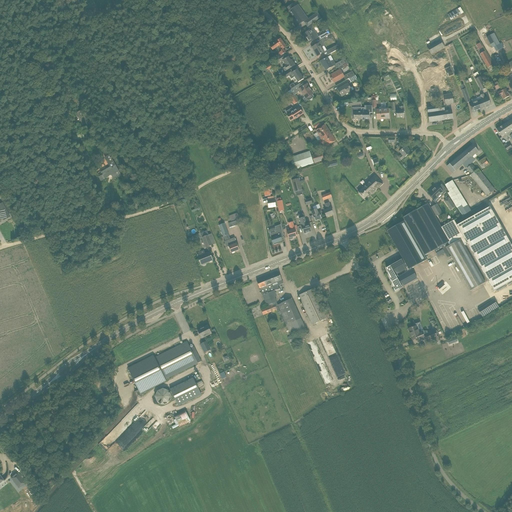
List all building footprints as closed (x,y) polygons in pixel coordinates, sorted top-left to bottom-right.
[(296,21),(295,22),(298,26),(307,19),(300,9),(299,10),(296,6),(293,8),(291,5),(286,8),(289,12),(290,11),(296,21)] [(458,9),(448,15),(451,20),(461,14),(458,9)] [(317,13),(309,19),(312,23),(320,18),(317,13)] [(459,21),(461,26),(468,23),(465,18),(459,21)] [(306,38),(309,43),(318,37),(312,26),(304,30),(306,33),(304,34),(306,38)] [(321,35),(323,39),(331,34),(328,29),(325,31),(326,32),(321,35)] [(486,37),(492,48),(500,44),(494,33),(486,37)] [(269,45),(272,50),(278,46),(281,51),(279,53),(281,56),(286,53),(283,49),(286,47),(280,39),(276,41),(275,40),(269,45)] [(315,52),(317,56),(327,51),(320,40),(314,44),(315,46),(312,47),(315,52)] [(427,47),(431,54),(444,47),(440,40),(427,47)] [(328,50),(331,54),(339,49),(337,45),(331,49),(330,49),(328,50)] [(445,49),(430,55),(436,70),(452,63),(445,49)] [(480,54),(488,68),(492,66),(484,52),(480,54)] [(321,61),(323,65),(326,70),(336,65),(330,56),(321,61)] [(288,57),(282,61),(286,66),(282,69),(284,72),(294,65),(292,62),(291,62),(288,57)] [(429,57),(418,61),(429,94),(439,91),(438,86),(436,87),(434,82),(437,81),(429,57)] [(336,64),(338,68),(343,65),(347,63),(345,59),(336,64)] [(343,65),(338,68),(339,70),(333,73),(334,74),(330,76),(331,78),(331,79),(332,79),(334,83),(344,77),(340,70),(344,68),(343,65)] [(283,75),(285,79),(289,76),(291,79),(294,77),(298,83),(303,79),(303,78),(304,78),(302,75),(301,76),(297,69),(291,73),(290,71),(283,75)] [(423,103),(412,74),(402,77),(413,106),(423,103)] [(474,77),(481,91),(486,88),(478,75),(474,77)] [(493,84),(496,90),(494,91),(496,95),(498,94),(500,97),(501,96),(503,99),(509,96),(505,89),(502,90),(501,88),(502,87),(499,81),(493,84)] [(337,89),(341,96),(346,93),(346,94),(352,91),(347,83),(337,89)] [(290,89),(294,95),(299,92),(299,93),(301,91),(305,97),(303,99),(305,102),(308,100),(308,101),(313,98),(314,97),(312,94),(313,94),(307,84),(301,88),(299,84),(298,85),(295,87),(290,89)] [(459,85),(465,103),(470,102),(465,89),(463,84),(459,85)] [(290,101),(291,100),(294,105),(298,102),(292,93),(287,96),(290,101)] [(451,94),(443,95),(445,106),(453,104),(453,99),(451,94)] [(477,101),(469,104),(473,113),(491,106),(487,97),(485,98),(483,94),(480,95),(480,97),(476,98),(477,101)] [(444,105),(427,107),(428,113),(429,122),(453,119),(452,110),(445,111),(444,105)] [(361,108),(361,112),(361,119),(362,119),(362,120),(365,120),(365,119),(369,119),(369,113),(372,113),(372,108),(372,106),(365,106),(365,108),(361,108)] [(292,111),(293,111),(287,115),(290,121),(294,118),(295,119),(303,114),(299,107),(296,109),(296,108),(292,111)] [(399,110),(396,110),(397,118),(404,117),(403,107),(399,107),(399,110)] [(361,108),(352,108),(352,113),(354,113),(354,119),(357,119),(358,120),(360,120),(360,119),(361,119),(361,112),(361,108)] [(376,109),(377,119),(389,118),(388,109),(376,109)] [(77,114),(75,115),(82,125),(87,122),(80,111),(77,113),(77,114)] [(511,119),(496,129),(499,134),(502,137),(509,133),(510,134),(511,132),(511,119)] [(318,140),(322,145),(324,143),(326,147),(336,141),(325,125),(316,131),(321,138),(318,140)] [(67,145),(81,169),(85,167),(71,143),(67,145)] [(402,155),(399,157),(401,160),(410,153),(405,147),(403,148),(399,144),(397,145),(399,147),(395,150),(398,153),(399,152),(402,155)] [(472,144),(447,166),(453,173),(462,165),(465,168),(475,160),(472,157),(479,152),(472,144)] [(290,158),(294,170),(313,163),(309,152),(290,158)] [(312,156),(314,163),(325,160),(322,152),(312,156)] [(102,175),(98,177),(101,181),(108,177),(108,176),(111,175),(114,179),(121,175),(118,171),(117,169),(109,155),(104,158),(109,167),(101,172),(102,175)] [(480,162),(484,168),(489,165),(485,159),(480,162)] [(470,175),(486,196),(494,190),(478,169),(476,170),(471,165),(467,168),(471,174),(470,175)] [(375,175),(358,191),(365,199),(382,183),(375,175)] [(291,181),(294,192),(302,190),(299,178),(291,181)] [(432,190),(428,193),(429,194),(434,199),(437,197),(439,199),(447,190),(441,184),(438,187),(437,186),(433,190),(432,190)] [(264,188),(265,196),(270,196),(270,194),(272,194),(271,191),(270,191),(269,188),(264,188)] [(331,197),(330,193),(321,196),(323,201),(331,197)] [(444,201),(450,210),(455,207),(448,198),(444,201)] [(277,207),(276,199),(273,199),(268,200),(269,208),(277,207)] [(9,217),(2,203),(0,204),(0,219),(1,219),(2,218),(3,220),(9,217)] [(324,211),(326,217),(327,216),(328,217),(329,216),(329,215),(333,214),(328,203),(325,204),(327,210),(324,211)] [(402,287),(417,278),(411,268),(427,260),(424,256),(449,242),(451,245),(443,249),(447,256),(450,254),(470,291),(485,283),(465,246),(467,245),(493,291),(511,280),(511,246),(490,207),(457,225),(454,220),(441,227),(432,212),(427,203),(403,218),(404,221),(387,231),(389,234),(387,235),(389,239),(391,238),(403,259),(401,260),(401,259),(386,268),(392,285),(393,284),(394,286),(393,287),(395,292),(402,287)] [(431,207),(436,216),(442,213),(437,204),(431,207)] [(461,205),(458,208),(463,216),(471,211),(467,205),(463,208),(461,205)] [(317,210),(317,209),(311,212),(315,221),(322,219),(319,213),(322,212),(320,208),(317,210)] [(229,216),(231,221),(239,218),(237,213),(229,216)] [(299,219),(302,230),(302,229),(304,234),(305,234),(307,234),(308,233),(311,232),(309,223),(306,224),(304,217),(299,219)] [(236,221),(228,223),(230,228),(239,226),(238,225),(243,223),(243,222),(245,221),(244,218),(236,220),(236,221)] [(219,225),(223,237),(229,235),(224,223),(219,225)] [(283,238),(281,225),(275,227),(276,231),(270,234),(273,244),(274,244),(274,245),(277,244),(277,242),(282,241),(281,238),(283,238)] [(290,228),(291,231),(287,232),(286,228),(282,228),(284,233),(287,232),(289,239),(297,236),(294,226),(290,228)] [(201,238),(205,248),(212,245),(207,231),(200,233),(202,238),(201,238)] [(234,238),(224,242),(227,247),(228,247),(231,253),(239,250),(237,243),(236,243),(234,238)] [(206,263),(205,262),(208,261),(209,262),(213,260),(209,252),(205,253),(204,250),(196,253),(199,260),(201,265),(202,264),(202,265),(205,264),(205,263),(206,263)] [(369,259),(371,263),(374,261),(374,260),(382,256),(381,253),(369,259)] [(366,265),(376,282),(380,279),(370,263),(366,265)] [(282,280),(279,272),(256,280),(265,301),(266,301),(268,305),(267,305),(268,307),(261,310),(263,315),(277,310),(279,315),(281,315),(283,319),(280,320),(281,323),(284,322),(286,326),(301,319),(292,299),(277,305),(276,302),(277,302),(274,294),(269,296),(268,293),(275,290),(280,290),(278,285),(283,284),(282,280)] [(444,293),(451,287),(446,282),(445,283),(440,278),(434,284),(441,292),(442,291),(444,293)] [(383,284),(379,287),(386,298),(390,296),(383,284)] [(298,295),(312,325),(327,318),(313,289),(298,295)] [(482,317),(499,307),(494,300),(478,310),(482,317)] [(208,326),(197,331),(202,339),(212,334),(208,326)] [(416,326),(409,329),(413,340),(416,338),(417,340),(424,337),(422,332),(420,333),(417,326),(416,326)] [(428,333),(424,334),(425,337),(427,341),(436,337),(434,331),(428,333)] [(298,339),(296,334),(287,337),(289,342),(298,339)] [(165,379),(198,363),(187,341),(155,358),(154,356),(128,369),(140,394),(166,381),(165,379)] [(200,345),(204,353),(211,350),(206,341),(200,345)] [(329,372),(321,375),(325,384),(333,381),(329,372)] [(170,389),(178,406),(201,395),(193,378),(170,389)] [(171,393),(158,387),(152,400),(165,406),(171,393)] [(114,455),(130,444),(140,429),(148,424),(153,416),(145,410),(137,422),(127,429),(124,433),(118,429),(114,432),(113,434),(104,440),(102,438),(98,444),(102,449),(105,451),(112,446),(110,449),(114,455)] [(172,416),(178,427),(190,422),(185,410),(172,416)] [(17,473),(11,478),(18,488),(25,483),(17,473)]
